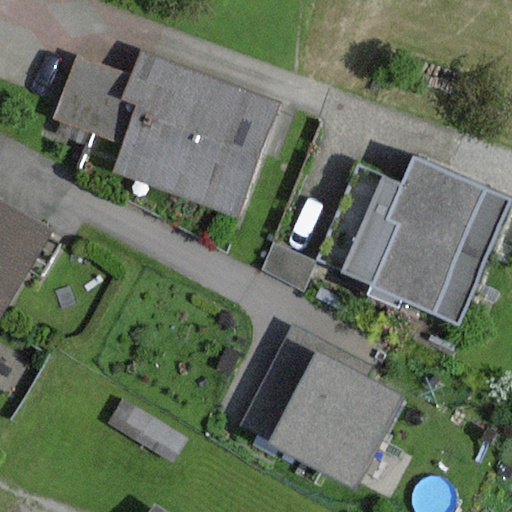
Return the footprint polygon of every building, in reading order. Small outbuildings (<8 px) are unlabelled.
[(94,52),(71,113),(145,141),(137,164),(255,208),(296,99),(163,49),(153,75),(94,52)] [(511,185),(434,152),(422,181),(375,161),(335,258),(480,319),(511,243),(511,185)] [(0,187),(0,304),(13,312),(65,227),(0,187)] [(0,304),(0,333),(13,312),(0,304)] [(427,388),(338,342),(288,438),(376,484),(427,388)]
